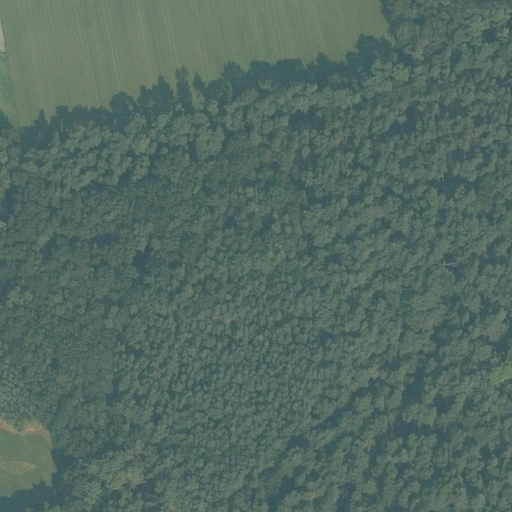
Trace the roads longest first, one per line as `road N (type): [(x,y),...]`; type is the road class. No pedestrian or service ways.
road 1 (track): [(511,120),(469,264),(432,349)]
road 2 (track): [(339,511),(432,349)]
